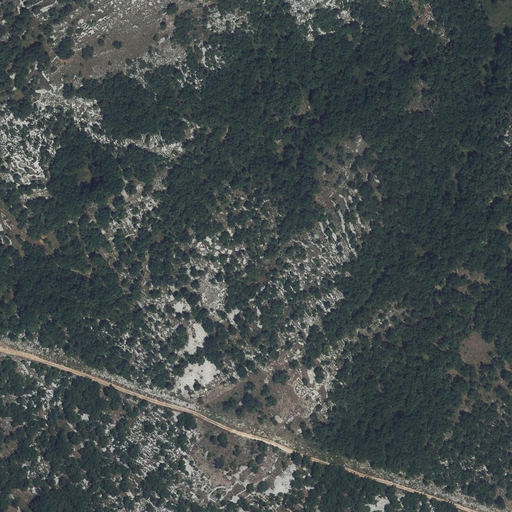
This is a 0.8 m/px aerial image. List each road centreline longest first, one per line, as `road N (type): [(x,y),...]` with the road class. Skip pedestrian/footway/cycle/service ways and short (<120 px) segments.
road 1 (track): [(470,511),(195,414)]
road 2 (track): [(0,347),(195,414)]
